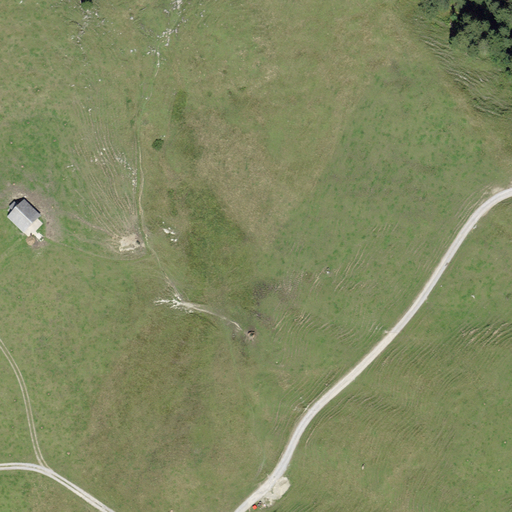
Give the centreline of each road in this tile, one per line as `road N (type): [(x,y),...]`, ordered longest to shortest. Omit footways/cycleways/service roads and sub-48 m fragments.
road 1 (track): [(511,193),(470,225),(417,307),(304,421),(285,463),(239,511)]
road 2 (track): [(50,473),(0,342)]
road 3 (track): [(109,511),(50,473),(0,467)]
